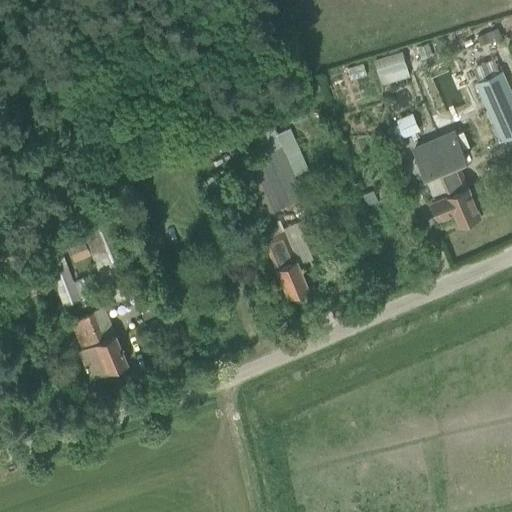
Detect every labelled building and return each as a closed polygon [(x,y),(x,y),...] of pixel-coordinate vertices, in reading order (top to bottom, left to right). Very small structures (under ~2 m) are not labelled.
[(486,33),(490,41),(490,43),(502,38),(498,27),(486,33)] [(490,41),(486,33),(477,37),(481,45),(490,41)] [(379,76),(407,67),(402,51),(374,60),(379,76)] [(511,93),(503,72),(477,83),(502,139),(511,134),(511,93)] [(270,113),(274,122),(310,107),(306,98),(270,113)] [(237,126),(261,118),(256,103),(232,111),(237,126)] [(394,141),(405,137),(400,124),(388,129),(394,141)] [(413,146),(422,168),(425,174),(437,169),(448,194),(431,200),(439,219),(456,212),(461,223),(485,213),(479,199),(475,201),(469,186),(460,164),(469,160),(455,128),(413,146)] [(186,148),(196,149),(197,142),(187,140),(186,148)] [(236,164),(258,216),(302,197),(280,145),(236,164)] [(217,183),(211,175),(205,179),(210,187),(217,183)] [(209,187),(204,179),(197,183),(202,191),(209,187)] [(111,302),(142,290),(107,208),(76,220),(83,237),(86,246),(111,302)] [(307,287),(295,258),(284,232),(263,240),(286,296),(307,287)] [(70,253),(86,246),(83,237),(66,244),(70,253)] [(62,307),(79,300),(57,241),(40,248),(62,307)] [(159,293),(136,302),(142,319),(165,310),(159,293)] [(77,348),(90,377),(126,362),(114,333),(103,338),(92,311),(70,320),(81,347),(77,348)]
